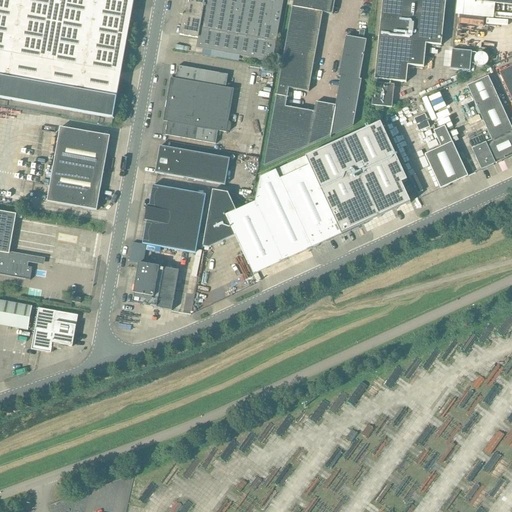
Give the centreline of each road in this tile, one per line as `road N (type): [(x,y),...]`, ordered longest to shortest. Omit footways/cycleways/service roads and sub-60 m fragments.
road 1 (tertiary): [(511,279),(213,416),(0,495)]
road 2 (unclassified): [(109,360),(186,334),(511,183)]
road 3 (unclassified): [(109,360),(102,328),(161,0)]
